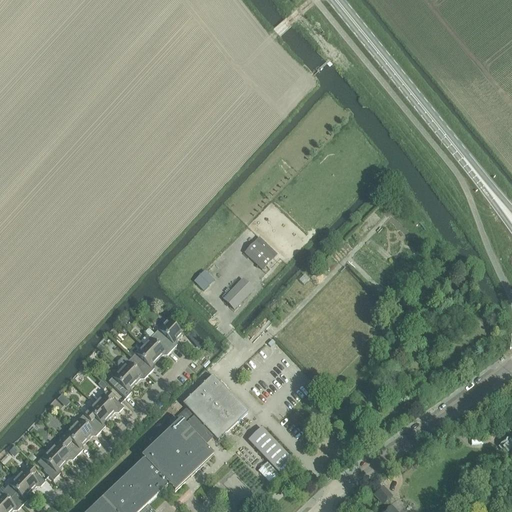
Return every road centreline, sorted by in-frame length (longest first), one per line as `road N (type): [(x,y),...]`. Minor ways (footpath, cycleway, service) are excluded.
road 1 (residential): [(321,506),(511,364)]
road 2 (residential): [(39,511),(188,356)]
road 3 (primary): [(464,159),(336,0)]
